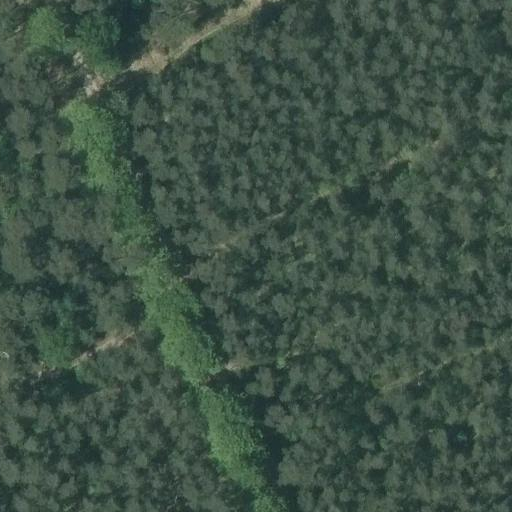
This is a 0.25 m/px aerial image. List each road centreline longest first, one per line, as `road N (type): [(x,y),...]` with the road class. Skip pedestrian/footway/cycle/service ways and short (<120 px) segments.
road 1 (track): [(283,511),(44,0)]
road 2 (track): [(177,290),(129,321),(0,378)]
